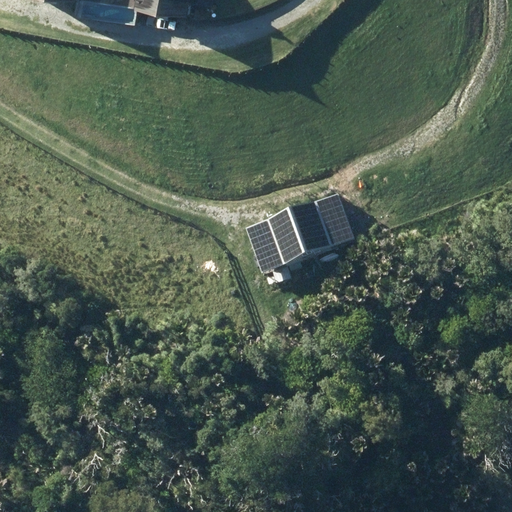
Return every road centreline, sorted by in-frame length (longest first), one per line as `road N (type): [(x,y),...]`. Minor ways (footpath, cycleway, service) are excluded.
road 1 (track): [(0,112),(36,142),(164,201),(238,202),(321,180)]
road 2 (track): [(321,0),(253,35),(167,39),(0,7)]
